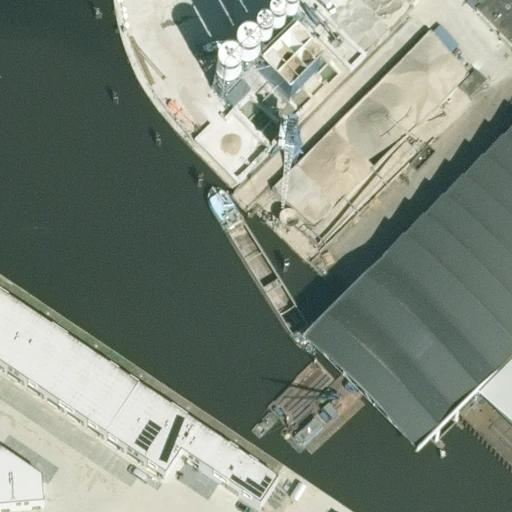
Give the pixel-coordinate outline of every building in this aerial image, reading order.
[(511,0),(472,0),(481,8),(477,12),(511,47),(511,0)] [(334,66),(304,37),(277,65),(307,94),(334,66)] [(344,102),(397,52),(387,41),(334,92),(344,102)] [(243,95),(260,77),(247,64),(230,82),(243,95)] [(469,99),(484,84),(474,74),(459,89),(469,99)] [(511,134),(379,267),(479,367),(511,399),(511,134)] [(0,299),(0,372),(164,483),(180,459),(257,511),(259,511),(277,486),(0,299)] [(0,511),(14,511),(43,510),(41,483),(0,456),(0,511)]
